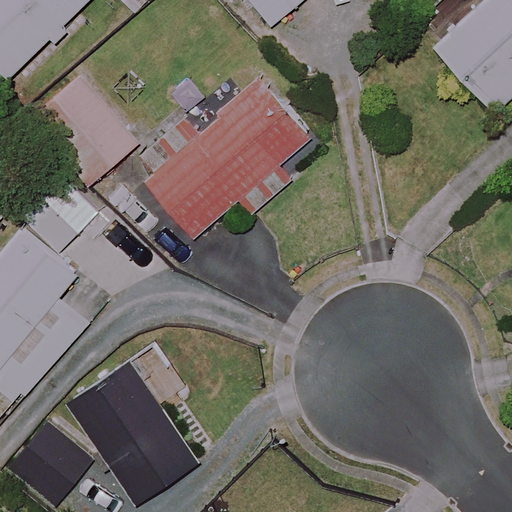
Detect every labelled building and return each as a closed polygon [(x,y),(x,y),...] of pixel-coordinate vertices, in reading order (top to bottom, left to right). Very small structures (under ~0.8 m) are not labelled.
[(88,0),(0,0),(0,62),(12,75),(88,0)] [(301,0),(250,0),(273,26),(301,0)] [(511,92),(511,0),(483,0),(436,48),(497,108),(511,92)] [(308,139),(254,70),(145,156),(157,171),(147,179),(192,236),(245,194),(257,209),(286,186),(272,168),(308,139)] [(139,144),(83,73),(34,111),(91,182),(139,144)] [(100,209),(50,162),(12,204),(61,250),(100,209)] [(77,273),(22,225),(0,250),(0,424),(90,320),(59,293),(77,273)] [(201,460),(132,357),(69,399),(138,502),(201,460)] [(97,456),(49,417),(9,465),(57,505),(97,456)]
